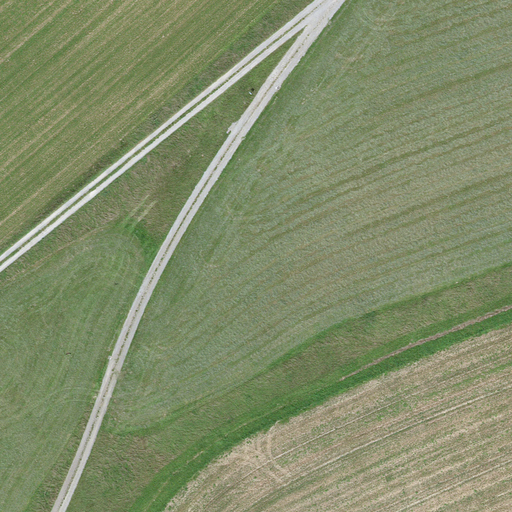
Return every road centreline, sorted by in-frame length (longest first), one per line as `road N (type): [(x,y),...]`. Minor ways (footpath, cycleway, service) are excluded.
road 1 (track): [(68,511),(156,273),(199,197),(340,0)]
road 2 (track): [(0,267),(329,0)]
